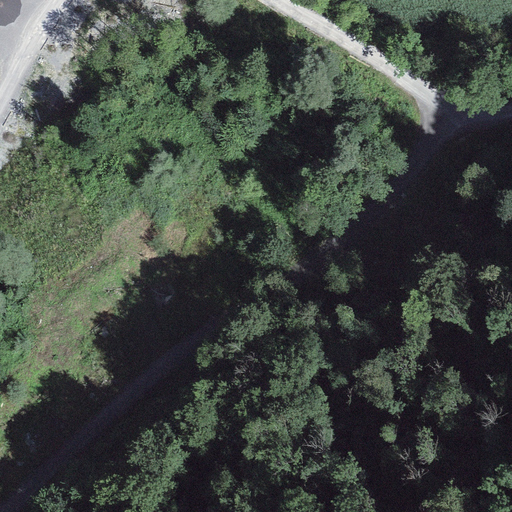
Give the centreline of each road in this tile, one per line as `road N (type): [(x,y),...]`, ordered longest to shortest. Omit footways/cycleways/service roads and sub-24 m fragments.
road 1 (unclassified): [(511,115),(440,102),(277,0)]
road 2 (unclassified): [(61,0),(0,106)]
